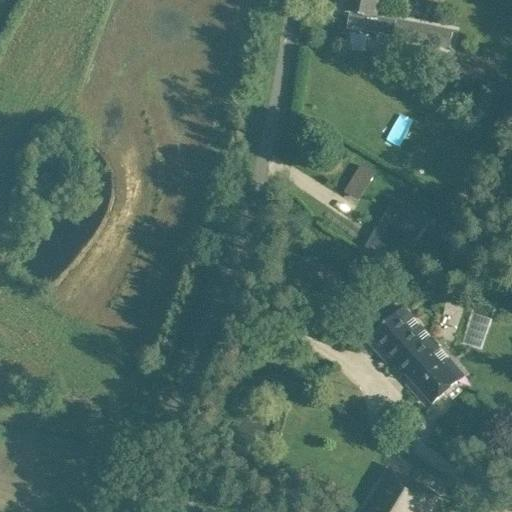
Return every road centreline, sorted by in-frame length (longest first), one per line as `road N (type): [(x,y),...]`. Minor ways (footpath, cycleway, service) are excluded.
road 1 (unclassified): [(128,511),(150,442),(245,227),(293,0)]
road 2 (track): [(150,442),(0,411)]
